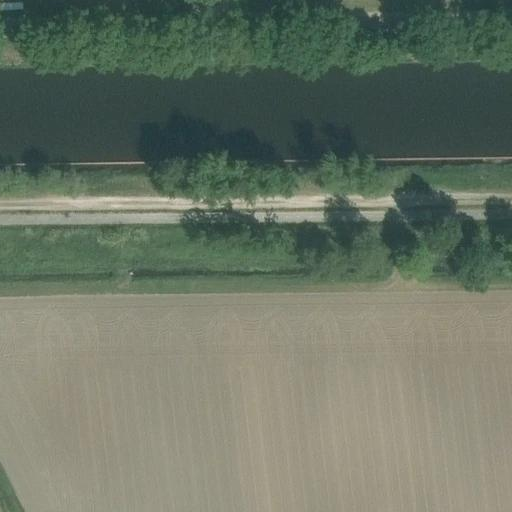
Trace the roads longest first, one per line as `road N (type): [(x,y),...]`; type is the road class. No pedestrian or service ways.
road 1 (unclassified): [(511,10),(0,20)]
road 2 (track): [(511,189),(0,197)]
